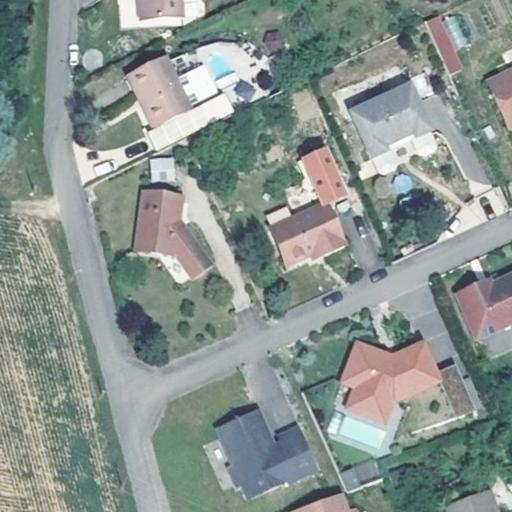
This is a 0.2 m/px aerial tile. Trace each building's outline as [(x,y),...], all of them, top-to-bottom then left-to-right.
[(440,15),(424,22),(448,75),(464,68),(440,15)] [(267,51),(283,48),(279,31),(264,35),(267,51)] [(109,62),(119,83),(125,80),(129,89),(123,92),(134,115),(173,98),(171,94),(158,67),(148,45),(109,62)] [(506,57),(468,75),(490,120),(511,109),(511,51),(504,55),(506,57)] [(186,54),(158,67),(171,94),(198,81),(186,54)] [(322,82),(329,98),(358,84),(351,70),(322,82)] [(386,72),(358,84),(329,98),(328,98),(348,143),(363,136),(360,129),(387,117),(390,122),(406,115),(386,72)] [(119,83),(123,92),(129,89),(125,80),(119,83)] [(272,148),(280,165),(287,180),(292,182),(314,173),(297,136),(272,148)] [(149,158),(150,182),(174,181),(173,157),(149,158)] [(280,165),(275,167),(286,192),(295,188),(297,192),(299,191),(300,192),(319,184),(314,173),(292,182),(287,180),(280,165)] [(275,167),(265,171),(276,196),(286,192),(275,167)] [(150,243),(171,266),(188,252),(160,220),(155,207),(157,185),(126,181),(120,239),(150,243)] [(261,247),(283,238),(296,231),(300,239),(317,231),(300,192),(299,191),(297,192),(247,215),(261,247)] [(287,245),(300,239),(296,231),(283,238),(287,245)] [(461,275),(458,269),(435,280),(455,324),(511,298),(511,274),(504,256),(470,271),(461,275)] [(467,264),(458,269),(461,275),(470,271),(467,264)] [(324,397),(348,406),(356,385),(370,390),(416,369),(399,333),(380,342),(382,346),(370,351),(369,347),(334,333),(319,371),(332,376),(324,397)] [(356,385),(348,406),(361,411),(370,390),(356,385)] [(278,472),(305,458),(286,418),(268,427),(273,437),(265,441),(255,424),(255,420),(245,402),(206,421),(224,455),(219,458),(228,476),(233,475),(239,488),(276,469),(278,472)] [(374,459),(339,473),(347,492),(382,478),(374,459)] [(483,511),(489,510),(478,480),(434,497),(439,511),(483,511)] [(324,483),(293,494),(298,511),(328,511),(333,510),(324,483)] [(328,511),(298,511),(293,494),(271,502),(274,511),(333,511),(333,510),(328,511)]
